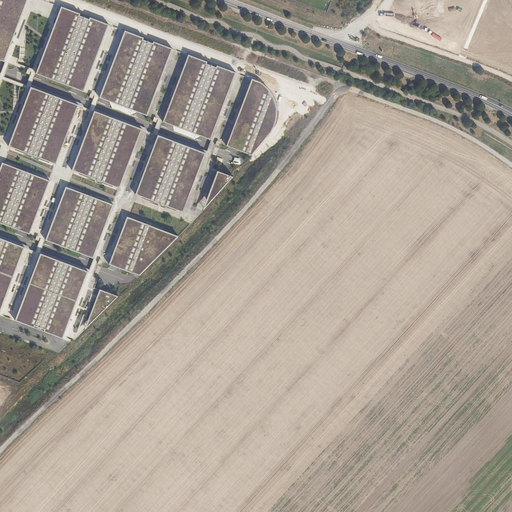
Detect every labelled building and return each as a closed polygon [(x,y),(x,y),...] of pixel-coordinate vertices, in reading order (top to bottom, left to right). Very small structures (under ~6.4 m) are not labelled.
[(28,0),(0,0),(0,61),(4,63),(28,0)] [(61,9),(36,76),(82,93),(107,27),(61,9)] [(125,33),(100,100),(146,117),(172,50),(125,33)] [(188,57),(162,125),(210,143),(236,75),(188,57)] [(252,80),(227,148),(252,157),(274,129),(277,118),(276,110),(273,100),(269,92),(262,84),(252,80)] [(55,167),(77,107),(30,90),(8,149),(55,167)] [(117,187),(140,127),(93,110),(71,169),(117,187)] [(182,212),(205,152),(157,134),(135,194),(182,212)] [(50,179),(3,161),(0,169),(0,222),(29,233),(50,179)] [(234,177),(217,171),(202,210),(234,177)] [(113,204),(65,186),(44,240),(92,258),(113,204)] [(178,237),(126,217),(108,264),(139,275),(178,237)] [(0,313),(25,247),(0,237),(0,313)] [(89,272),(41,254),(15,321),(64,339),(89,272)] [(118,297),(101,290),(86,329),(118,297)]
